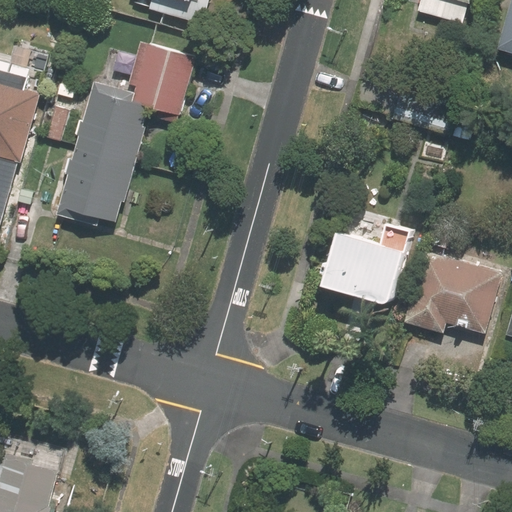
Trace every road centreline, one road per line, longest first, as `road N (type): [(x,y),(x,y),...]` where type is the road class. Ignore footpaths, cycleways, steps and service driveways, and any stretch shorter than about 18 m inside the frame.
road 1 (residential): [(205,380),(313,0)]
road 2 (residential): [(511,467),(205,380)]
road 3 (residential): [(205,380),(0,322)]
road 4 (residential): [(168,511),(205,380)]
